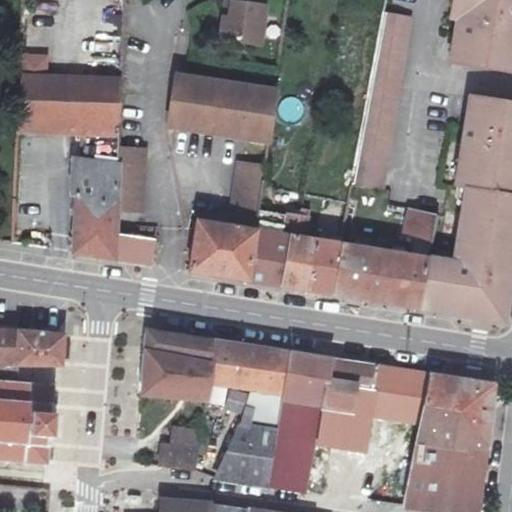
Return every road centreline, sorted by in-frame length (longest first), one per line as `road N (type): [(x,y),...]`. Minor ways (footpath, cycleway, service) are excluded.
road 1 (secondary): [(102,290),(511,355)]
road 2 (residential): [(357,511),(150,478),(82,490)]
road 3 (residential): [(102,290),(82,490)]
